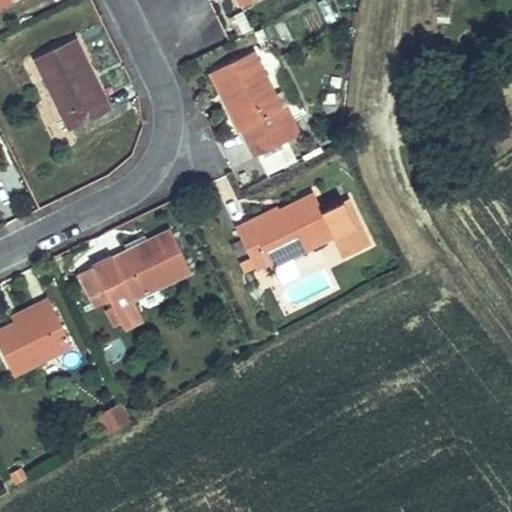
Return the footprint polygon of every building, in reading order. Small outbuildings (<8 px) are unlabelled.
[(76,38),(35,58),(70,130),(112,110),(105,95),(100,97),(90,77),(93,75),(76,38)] [(256,156),(258,155),(286,141),(300,135),(286,108),(282,110),(254,51),(212,72),(223,95),(226,93),(236,114),(232,116),(239,131),(242,129),(256,156)] [(286,141),(258,155),(267,174),(296,160),(286,141)] [(314,194),(277,212),(279,216),(255,227),(252,219),(236,227),(250,257),(241,262),(245,272),(255,267),(256,270),(269,264),(271,267),(274,266),(292,257),(334,237),(343,257),(370,244),(348,199),(323,211),(314,194)] [(279,216),(277,212),(275,208),(252,219),(255,227),(279,216)] [(111,300),(114,306),(122,324),(125,329),(144,320),(134,300),(192,272),(171,230),(148,241),(145,235),(125,245),(127,249),(79,273),(96,307),(111,300)] [(292,257),(274,266),(283,284),(301,275),(292,257)] [(12,318),(14,323),(16,322),(18,325),(38,315),(36,311),(51,303),(49,299),(12,318)] [(72,346),(51,303),(36,311),(38,315),(18,325),(16,322),(14,323),(0,329),(0,347),(14,375),(72,346)] [(117,326),(122,324),(114,306),(109,309),(117,326)] [(109,433),(129,422),(121,405),(99,416),(109,433)]
